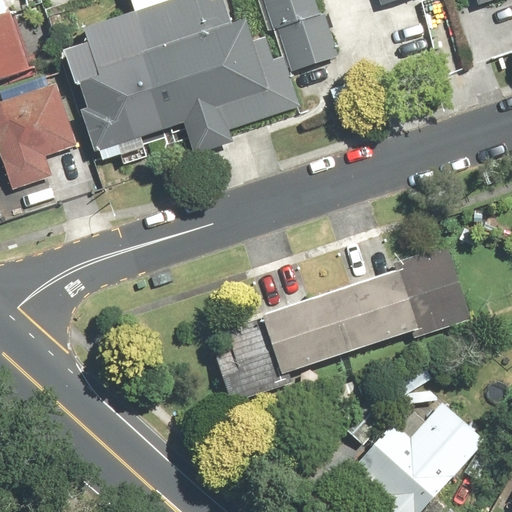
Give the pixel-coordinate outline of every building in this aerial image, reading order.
[(14,0),(10,0),(0,3),(0,80),(35,70),(14,0)] [(95,116),(105,148),(191,120),(202,155),(238,143),(234,130),(305,107),(289,57),(282,60),(274,35),(262,39),(256,21),(241,26),(232,0),(228,0),(217,4),(216,0),(134,0),(140,17),(92,33),(96,48),(73,56),(82,83),(90,80),(101,113),(95,116)] [(270,0),(282,31),(285,29),(326,17),(320,0),(270,0)] [(326,17),(285,29),(298,72),(345,58),(331,15),(326,17)] [(59,89),(0,108),(0,160),(3,159),(14,193),(55,180),(49,160),(76,143),(59,89)] [(220,352),(236,404),(297,385),(294,375),(417,336),(418,341),(475,323),(452,249),(398,266),(400,271),(227,326),(233,348),(220,352)] [(425,511),(490,442),(425,383),(404,405),(412,412),(360,468),(385,491),(381,496),(397,511),(425,511)] [(366,446),(401,409),(385,394),(350,431),(366,446)]
